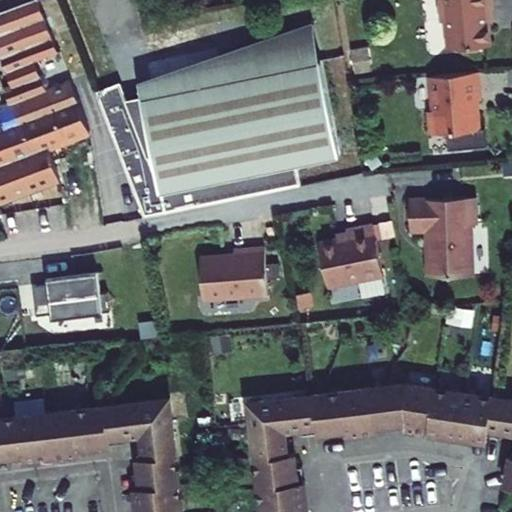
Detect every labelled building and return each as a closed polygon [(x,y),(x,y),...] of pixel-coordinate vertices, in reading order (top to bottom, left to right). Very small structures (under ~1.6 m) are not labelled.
[(493,10),(492,0),(440,0),(443,21),(447,21),(449,49),(491,45),(489,21),(487,21),(486,11),(493,10)] [(34,1),(0,12),(0,60),(11,91),(0,95),(0,104),(1,110),(0,110),(0,221),(1,225),(58,205),(48,177),(57,174),(47,145),(87,131),(34,1)] [(120,82),(95,92),(144,216),(286,191),(281,169),(323,163),(300,27),(142,81),(144,114),(136,116),(120,82)] [(353,49),(357,73),(372,71),(367,46),(353,49)] [(432,134),(481,129),(478,100),(483,99),(480,71),(431,75),(434,110),(430,110),(432,134)] [(374,168),(382,162),(373,150),(365,156),(374,168)] [(511,177),(511,163),(503,164),(503,173),(509,178),(511,177)] [(478,200),(411,203),(412,235),(432,235),(432,281),(478,278),(471,227),(479,227),(478,200)] [(390,285),(379,233),(352,238),(353,245),(325,251),(336,297),(390,285)] [(270,253),(237,256),(237,261),(204,263),(208,307),(274,301),(270,253)] [(86,273),(90,313),(113,311),(111,292),(101,293),(98,272),(86,273)] [(66,316),(90,313),(86,273),(61,276),(62,281),(34,285),(38,315),(65,311),(66,316)] [(300,307),(311,316),(322,303),(311,294),(300,307)] [(210,337),(213,354),(233,351),(230,333),(210,337)] [(84,348),(51,352),(54,375),(74,373),(73,364),(86,363),(84,348)] [(14,362),(1,363),(2,372),(14,371),(14,362)] [(377,425),(406,422),(412,383),(408,383),(373,387),(377,425)] [(430,426),(436,387),(412,383),(406,422),(405,429),(429,433),(430,426)] [(377,425),(373,387),(343,391),(347,429),(348,434),(378,430),(377,425)] [(459,430),(465,392),(436,387),(430,426),(459,430)] [(318,433),(347,429),(343,391),(313,394),(317,426),(318,433)] [(494,396),(465,392),(459,430),(488,434),(489,428),(494,396)] [(313,394),(250,402),(254,433),(285,430),(303,428),(317,426),(313,394)] [(502,430),(511,431),(511,398),(494,396),(489,428),(502,430)] [(170,398),(106,405),(110,437),(125,435),(142,433),(174,429),(170,398)] [(90,407),(77,409),(82,447),(111,444),(110,437),(106,405),(105,405),(106,415),(100,416),(99,411),(91,412),(90,407)] [(100,416),(106,415),(105,405),(90,407),(91,412),(99,411),(100,416)] [(82,447),(77,409),(76,409),(77,416),(65,418),(64,410),(48,412),(53,456),(60,455),(83,452),(82,447)] [(77,416),(76,409),(64,410),(65,418),(77,416)] [(53,456),(48,412),(31,414),(32,422),(20,423),(19,416),(18,416),(22,454),(23,459),(53,456)] [(32,422),(31,414),(19,416),(20,423),(32,422)] [(0,457),(22,454),(18,416),(6,417),(6,422),(0,423),(0,457)] [(318,433),(317,426),(303,428),(304,434),(318,433)] [(459,430),(430,426),(429,433),(458,437),(459,430)] [(501,436),(502,430),(489,428),(488,434),(501,436)] [(174,429),(142,433),(145,457),(177,453),(174,429)] [(285,430),(254,433),(257,458),(288,454),(285,430)] [(488,434),(459,430),(458,437),(487,442),(488,434)] [(110,437),(111,444),(126,442),(125,435),(110,437)] [(142,487),(175,483),(174,468),(179,467),(177,453),(145,457),(139,458),(140,472),(142,487)] [(265,486),(298,482),(296,467),(295,453),(288,454),(257,458),(258,471),(263,471),(265,486)] [(305,481),(303,466),(296,467),(298,482),(305,481)] [(134,472),(136,487),(142,487),(140,472),(134,472)] [(308,511),(305,481),(298,482),(302,511),(308,511)] [(302,511),(298,482),(265,486),(267,501),(262,501),(263,511),(302,511)] [(145,511),(184,511),(182,497),(177,497),(175,483),(142,487),(145,511)] [(145,511),(142,487),(136,487),(138,511),(145,511)]
